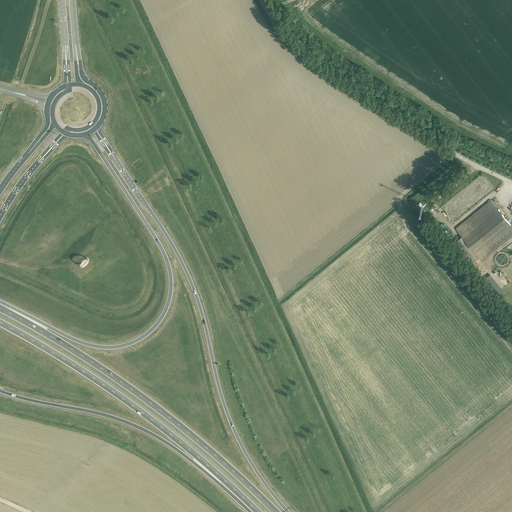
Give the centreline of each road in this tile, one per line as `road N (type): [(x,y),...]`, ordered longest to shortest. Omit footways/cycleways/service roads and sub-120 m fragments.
road 1 (trunk): [(287,511),(232,426),(178,254),(108,150)]
road 2 (trunk): [(86,133),(166,259),(165,311),(147,333),(108,347),(0,306)]
road 3 (trunk): [(275,511),(147,400),(0,308)]
road 4 (unclassified): [(511,182),(333,77),(282,34),(259,0)]
road 5 (trunk): [(0,322),(143,413),(223,480)]
road 6 (trunk): [(0,390),(126,422),(223,480)]
